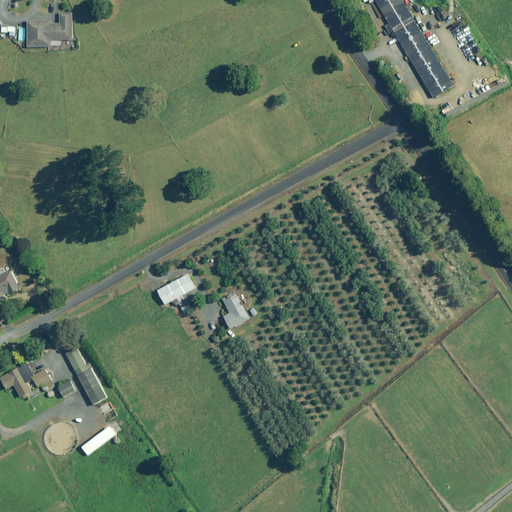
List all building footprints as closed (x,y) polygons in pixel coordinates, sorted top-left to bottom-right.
[(453,87),(404,3),(402,0),(375,0),(389,23),(385,25),(393,39),(397,37),(432,99),(453,87)] [(74,39),(73,13),(60,13),(61,23),(52,23),(52,20),(28,21),(29,47),(52,47),(52,40),(74,39)] [(482,53),(461,13),(452,17),(473,58),(482,53)] [(16,27),(3,27),(3,32),(11,32),(11,36),(15,36),(16,27)] [(0,298),(20,289),(12,271),(0,276),(0,298)] [(201,296),(189,274),(159,291),(166,305),(173,301),(176,306),(180,304),(185,313),(192,309),(189,303),(201,296)] [(251,318),(237,294),(224,301),(231,313),(225,316),(232,329),(251,318)] [(86,364),(79,351),(68,357),(95,405),(109,397),(89,362),(86,364)] [(30,382),(27,383),(19,369),(19,368),(2,377),(8,389),(15,386),(21,398),(35,392),(30,382)] [(45,371),(36,375),(32,376),(34,380),(38,388),(42,385),(45,392),(56,386),(48,369),(45,371)] [(76,390),(72,381),(60,388),(64,396),(76,390)] [(117,434),(111,426),(94,439),(83,447),(89,455),(117,434)]
